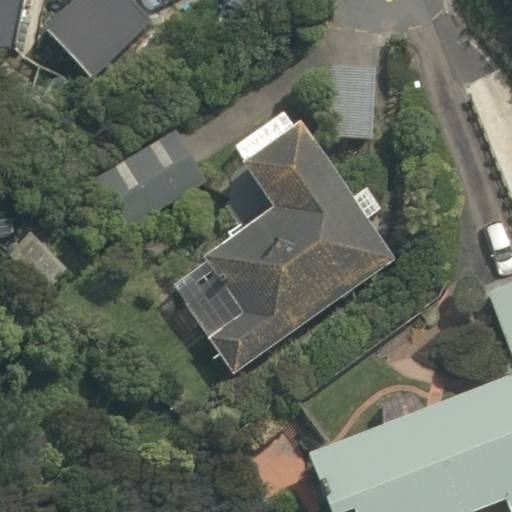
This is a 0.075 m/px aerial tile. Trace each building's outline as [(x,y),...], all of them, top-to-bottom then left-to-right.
[(23,0),(0,0),(0,53),(14,56),(23,0)] [(150,25),(123,0),(106,0),(57,50),(91,83),(150,25)] [(373,72),(328,70),(325,142),(370,144),(373,72)] [(230,379),(392,265),(362,225),(376,214),(362,194),(346,204),(293,131),(289,134),(279,118),(231,151),(243,167),(235,172),(266,216),(197,265),(200,270),(167,293),(205,343),(203,344),(230,379)] [(128,234),(204,187),(173,136),(96,183),(128,234)] [(71,279),(26,238),(6,260),(52,301),(71,279)] [(511,364),(511,287),(485,298),(511,364)] [(511,511),(511,390),(507,380),(303,459),(322,511),(483,511),(502,505),(504,511),(511,511)]
